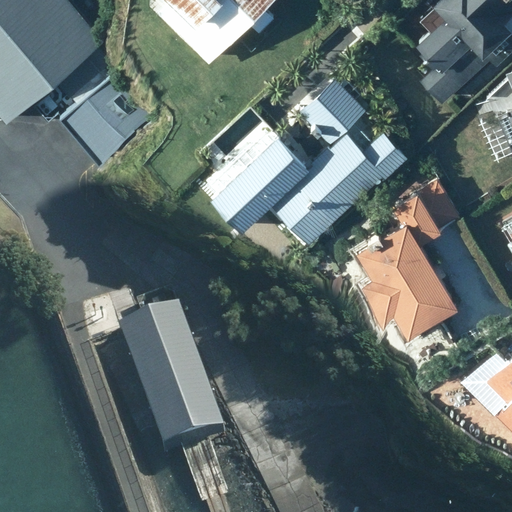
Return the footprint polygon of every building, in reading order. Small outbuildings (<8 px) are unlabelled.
[(0,0),(0,110),(11,123),(107,40),(71,0),(0,0)] [(270,0),(170,0),(171,0),(158,13),(207,63),(270,0)] [(321,0),(289,0),(316,32),(335,15),(321,0)] [(413,69),(436,95),(484,50),(492,59),(511,39),(511,30),(508,27),(511,23),(511,0),(414,0),(394,19),(427,56),(413,69)] [(511,97),(491,106),(507,146),(511,143),(511,49),(510,50),(511,55),(511,56),(499,62),(511,90),(511,97)] [(153,112),(117,68),(62,114),(97,157),(153,112)] [(262,191),(303,235),(374,167),(378,171),(401,147),(376,122),(356,141),(338,123),(359,102),(328,69),(293,103),(324,136),(302,157),(267,121),(201,185),(234,219),(262,191)] [(447,293),(410,232),(454,208),(433,173),(412,185),(409,181),(384,195),(392,209),(368,225),(364,218),(352,225),(356,232),(345,237),(361,264),(351,269),(373,305),(383,299),(397,323),(409,317),(414,325),(436,312),(430,303),(447,293)] [(511,231),(503,237),(511,252),(511,180),(511,181),(511,182),(511,212),(504,217),(511,231)] [(216,433),(175,307),(114,327),(154,453),(192,441),(216,433)] [(511,341),(489,366),(467,358),(467,357),(467,358),(465,363),(464,368),(463,374),(464,379),(465,384),(468,389),(471,394),(475,397),(476,399),(487,410),(490,407),(511,427),(511,341)]
